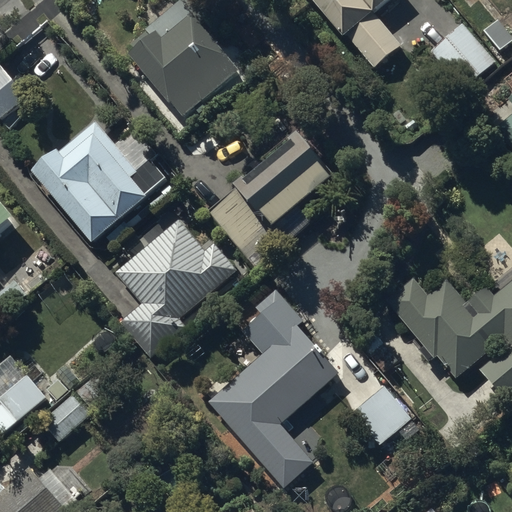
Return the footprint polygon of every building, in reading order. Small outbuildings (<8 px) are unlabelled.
[(310,0),(346,43),(349,40),(375,72),(403,50),(377,17),(397,0),(310,0)] [(241,75),(183,4),(147,34),(149,37),(134,49),(138,54),(131,60),(172,109),(175,107),(187,120),(241,75)] [(465,27),(433,55),(465,92),(498,65),(465,27)] [(2,68),(0,68),(0,125),(29,101),(2,68)] [(511,100),(511,102),(511,103),(511,120),(499,133),(511,147),(511,100)] [(60,155),(35,176),(95,248),(151,202),(148,198),(167,182),(151,163),(158,158),(137,133),(119,149),(99,126),(62,157),(60,155)] [(238,192),(209,213),(256,271),(313,225),(302,212),(337,184),(298,136),(263,164),(258,157),(229,181),(238,192)] [(0,202),(0,237),(17,223),(0,202)] [(181,224),(117,275),(144,308),(123,326),(152,361),(188,331),(181,323),(240,274),(217,247),(207,256),(181,224)] [(418,284),(390,305),(427,350),(422,354),(431,366),(436,363),(437,364),(440,361),(458,383),(508,343),(511,347),(511,350),(483,374),(511,410),(511,288),(496,301),(489,292),(469,308),(450,285),(431,300),(418,284)] [(280,293),(259,310),(266,318),(245,335),(265,360),(210,405),(286,492),(315,466),(284,427),(342,378),(301,329),(306,325),(280,293)] [(48,402),(13,360),(0,371),(0,440),(2,438),(4,440),(48,402)] [(386,391),(355,415),(382,448),(413,422),(386,391)] [(75,398),(44,425),(61,445),(93,418),(75,398)] [(0,511),(63,511),(32,474),(0,500),(0,511)] [(384,477),(366,489),(382,511),(383,511),(401,499),(384,477)]
